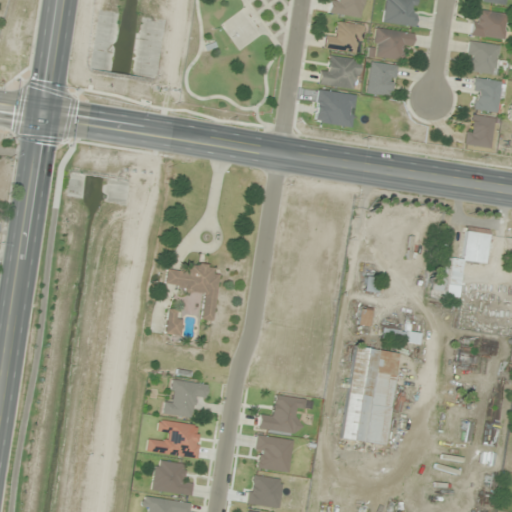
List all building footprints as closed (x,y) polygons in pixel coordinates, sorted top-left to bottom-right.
[(364,0),(331,0),(330,14),(362,18),(364,0)] [(414,26),(415,0),(385,0),(384,23),(414,26)] [(503,40),(506,14),(473,10),(470,36),(503,40)] [(335,33),(326,32),(324,48),(359,54),(363,26),(337,21),(335,33)] [(372,56),(400,60),(401,50),(410,51),(412,34),(376,28),(372,56)] [(494,74),(499,46),(469,41),(464,70),(494,74)] [(329,66),(321,65),(318,84),(355,90),(359,60),(331,56),(329,66)] [(396,66),(370,62),(365,93),(390,97),(396,66)] [(500,81),(473,78),(469,110),(496,113),(500,81)] [(494,118),(468,114),(463,145),(489,149),(494,118)] [(460,261),(483,265),(488,230),(465,226),(460,261)] [(456,298),(458,287),(449,286),(453,258),(434,256),(429,294),(456,298)] [(217,275),(210,275),(211,265),(188,263),(187,271),(165,269),(164,288),(203,292),(200,321),(213,322),(217,275)] [(376,292),(376,278),(364,278),(364,292),(376,292)] [(372,308),(360,307),(357,325),(369,327),(372,308)] [(164,335),(178,336),(180,310),(166,308),(164,335)] [(418,333),(380,328),(378,339),(416,344),(418,333)] [(340,440),(383,446),(396,353),(352,347),(340,440)] [(191,418),(194,398),(205,400),(207,385),(169,380),(167,389),(173,390),(172,404),(162,403),(161,414),(191,418)] [(302,411),(303,399),(271,395),(269,417),(258,415),(257,430),(297,434),(300,411),(302,411)] [(196,459),(199,436),(194,435),(195,425),(158,421),(157,430),(164,431),(163,442),(146,440),(145,453),(196,459)] [(286,474),(292,441),(255,435),(250,467),(286,474)] [(184,464),(154,460),(149,491),(190,497),(191,486),(181,485),(184,464)] [(147,511),(187,511),(189,502),(141,497),(140,507),(148,508),(147,511)]
